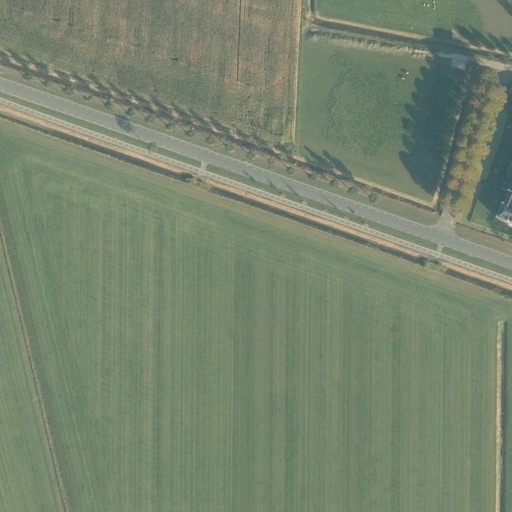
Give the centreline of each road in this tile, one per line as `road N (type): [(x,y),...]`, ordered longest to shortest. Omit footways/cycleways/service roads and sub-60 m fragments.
road 1 (secondary): [(511,263),(0,85)]
road 2 (unknown): [(440,238),(485,90),(511,73)]
